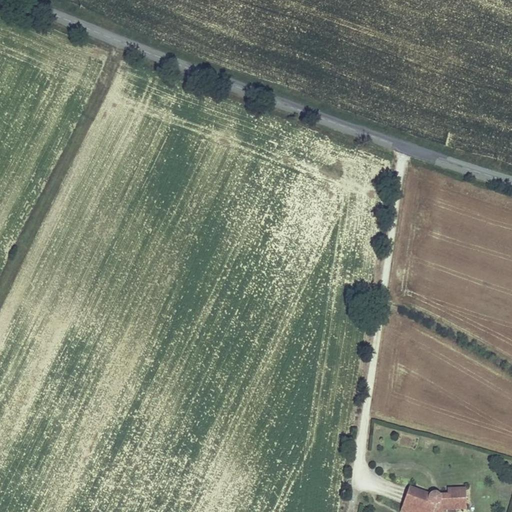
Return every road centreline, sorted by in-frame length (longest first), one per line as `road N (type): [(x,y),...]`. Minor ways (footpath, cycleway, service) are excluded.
road 1 (tertiary): [(511,182),(256,94),(21,0)]
road 2 (track): [(120,42),(0,289)]
